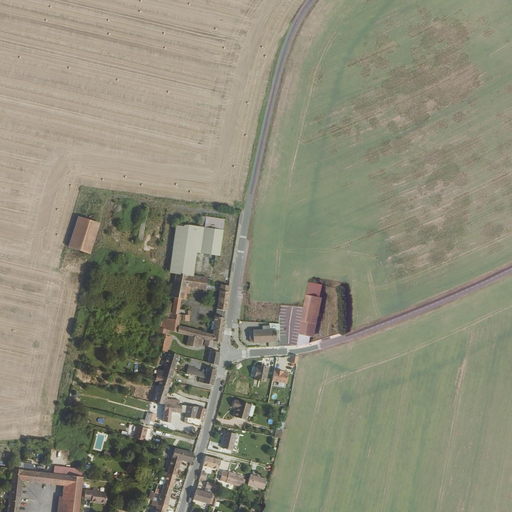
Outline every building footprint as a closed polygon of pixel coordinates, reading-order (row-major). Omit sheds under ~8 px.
[(142,215),(137,242),(142,243),(147,216),(142,215)] [(77,216),(68,247),(89,254),(98,223),(77,216)] [(168,269),(173,271),(184,272),(191,223),(177,221),(168,269)] [(191,223),(184,272),(190,273),(194,248),(198,249),(202,225),(191,223)] [(221,228),(202,225),(198,249),(217,252),(221,228)] [(164,311),(157,312),(157,315),(164,315),(164,317),(157,315),(155,323),(157,324),(156,331),(162,332),(162,331),(164,326),(165,326),(187,332),(197,335),(202,336),(204,337),(206,330),(195,327),(178,322),(179,317),(188,317),(188,312),(189,312),(189,307),(184,307),(184,311),(177,311),(180,296),(185,297),(187,286),(183,285),(183,284),(205,286),(205,282),(205,275),(190,273),(184,272),(173,271),(171,282),(170,295),(173,295),(172,301),(166,300),(164,311)] [(306,294),(322,297),(324,285),(309,282),(306,294)] [(215,307),(224,308),(228,284),(218,283),(215,283),(214,287),(217,288),(215,307)] [(304,307),(302,320),(316,322),(317,323),(322,297),(306,294),(304,307)] [(204,337),(211,338),(219,340),(223,315),(212,313),(211,321),(213,323),(211,332),(206,330),(204,337)] [(302,320),(301,323),(299,335),(309,336),(314,337),(316,322),(302,320)] [(279,322),(268,322),(268,325),(261,325),(261,329),(252,328),(252,331),(249,331),(249,332),(249,340),(254,340),(254,341),(257,341),(272,341),(272,345),(275,345),(275,340),(276,340),(276,338),(279,338),(279,322)] [(162,332),(158,346),(165,347),(169,333),(164,332),(162,331),(162,332)] [(197,335),(187,332),(185,341),(195,344),(195,341),(197,335)] [(299,335),(297,344),(304,343),(309,343),(309,336),(299,335)] [(202,336),(201,342),(209,344),(211,338),(204,337),(202,336)] [(166,348),(162,362),(171,365),(175,350),(166,348)] [(209,348),(207,358),(216,361),(217,349),(209,348)] [(296,363),(297,356),(289,355),(288,362),(296,363)] [(156,366),(155,371),(159,372),(168,375),(171,365),(162,362),(160,367),(156,366)] [(202,370),(202,373),(201,374),(211,377),(214,367),(204,364),(202,370)] [(255,365),(252,379),(265,381),(268,368),(255,365)] [(193,371),(191,370),(184,368),(184,372),(186,373),(186,375),(193,378),(210,383),(211,377),(201,374),(202,373),(193,371)] [(285,384),(288,373),(272,369),(269,380),(285,384)] [(159,372),(156,382),(165,386),(168,375),(159,372)] [(156,382),(152,399),(155,400),(160,402),(177,402),(177,398),(167,397),(167,398),(163,397),(165,386),(156,382)] [(233,397),(231,404),(234,405),(232,414),(244,418),(249,400),(233,397)] [(177,402),(160,402),(159,409),(160,409),(160,410),(161,411),(162,411),(164,411),(164,409),(178,411),(179,403),(177,402)] [(190,403),(183,403),(182,419),(185,420),(185,415),(193,415),(201,417),(202,415),(204,406),(190,403)] [(149,411),(144,410),(142,418),(151,420),(153,412),(149,411)] [(142,438),(145,425),(134,423),(131,436),(142,438)] [(225,428),(220,445),(231,448),(235,431),(225,428)] [(173,445),(166,470),(175,473),(178,474),(178,472),(176,471),(180,456),(190,458),(192,449),(173,445)] [(205,453),(202,462),(218,466),(220,457),(205,453)] [(81,478),(82,471),(52,467),(51,475),(81,478)] [(14,470),(6,469),(6,475),(12,476),(7,511),(78,511),(82,478),(81,478),(30,472),(20,471),(14,470)] [(166,470),(162,469),(160,474),(164,475),(162,482),(160,490),(170,493),(175,473),(166,470)] [(225,480),(224,480),(239,484),(242,474),(227,470),(227,471),(221,469),(219,478),(225,480)] [(250,473),(247,483),(262,487),(265,477),(250,473)] [(196,486),(193,496),(208,500),(209,496),(212,496),(213,495),(215,487),(212,487),(207,485),(204,484),(203,488),(196,486)] [(85,490),(84,499),(91,500),(91,502),(105,503),(106,493),(98,492),(98,489),(93,488),(93,491),(85,490)] [(160,490),(158,497),(158,498),(161,499),(167,501),(170,493),(160,490)] [(157,502),(153,511),(164,511),(167,501),(161,499),(161,502),(158,501),(157,502)]
